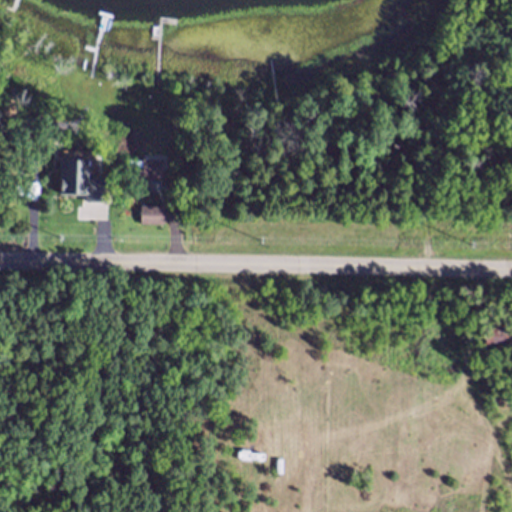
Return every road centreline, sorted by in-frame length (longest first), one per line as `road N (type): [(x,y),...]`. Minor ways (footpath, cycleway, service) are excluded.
road 1 (secondary): [(0,263),(511,272)]
road 2 (residential): [(421,271),(482,27),(506,0)]
